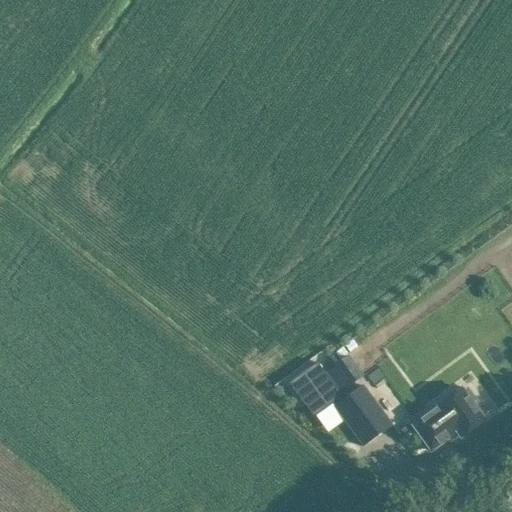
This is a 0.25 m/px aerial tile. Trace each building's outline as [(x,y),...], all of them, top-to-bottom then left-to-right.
[(510,360),(511,358),(511,310),(486,334),(510,360)] [(362,377),(348,358),(328,372),(343,391),(362,377)] [(318,363),(289,384),(314,418),(343,397),(318,363)] [(364,447),(393,426),(363,386),(334,407),(364,447)] [(476,401),(468,389),(464,392),(462,389),(438,407),(438,408),(413,426),(432,452),(449,440),(457,434),(460,437),(461,439),(485,421),(472,404),(476,401)]
